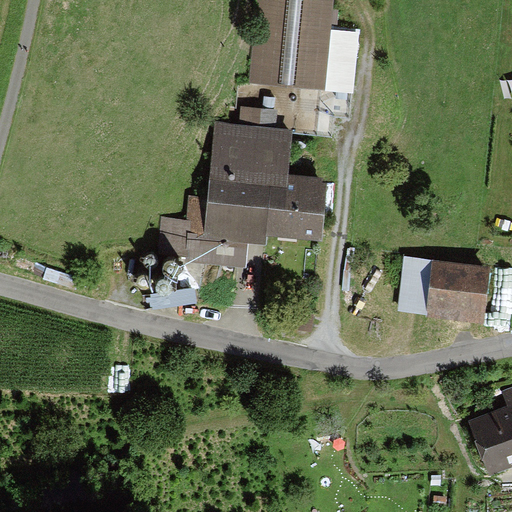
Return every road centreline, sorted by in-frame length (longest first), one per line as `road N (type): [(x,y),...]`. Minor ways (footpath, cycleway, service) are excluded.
road 1 (residential): [(0,283),(185,337),(366,371),(511,341)]
road 2 (track): [(0,125),(31,0)]
